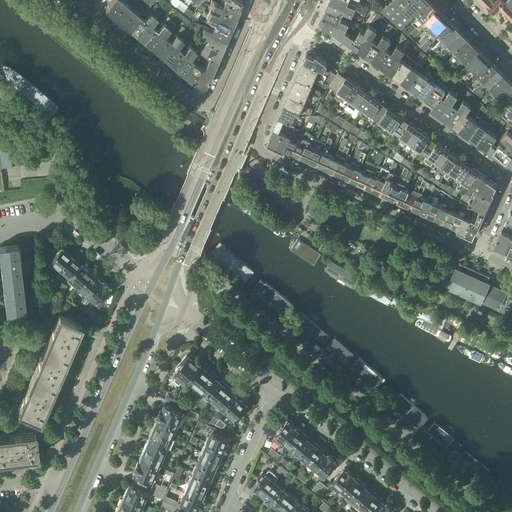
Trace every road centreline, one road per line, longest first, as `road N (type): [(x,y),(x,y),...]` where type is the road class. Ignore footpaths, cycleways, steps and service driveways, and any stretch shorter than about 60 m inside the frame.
road 1 (residential): [(496,511),(220,278)]
road 2 (secondary): [(170,287),(287,15)]
road 3 (residential): [(511,336),(305,223),(295,214),(315,178)]
road 4 (secondary): [(276,8),(158,271)]
road 5 (residential): [(260,0),(211,99),(200,103),(85,10)]
road 6 (residential): [(507,176),(303,29)]
road 7 (secondary): [(158,271),(59,488)]
road 8 (secondary): [(77,511),(160,317)]
road 9 (residential): [(432,511),(276,387)]
road 10 (residential): [(315,178),(257,145),(303,29)]
road 11 (residential): [(476,251),(315,178)]
road 12 (residential): [(63,217),(56,148),(0,95)]
road 13 (residential): [(229,499),(276,387)]
road 14 (residential): [(276,387),(183,311)]
